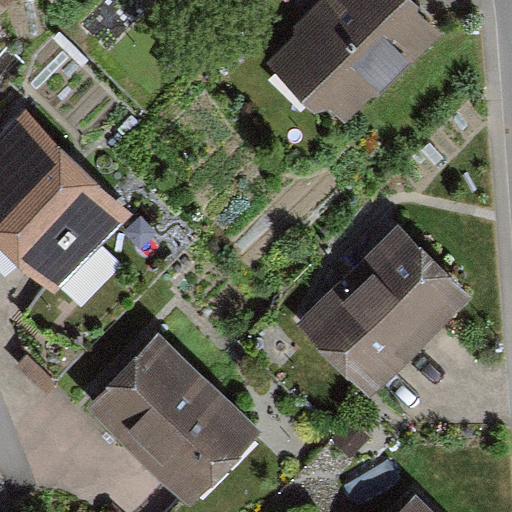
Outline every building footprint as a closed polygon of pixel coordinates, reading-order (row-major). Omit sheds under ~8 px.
[(0,0),(0,13),(12,0),(0,0)] [(429,0),(337,0),(287,54),(354,117),(447,17),(429,0)] [(135,209),(35,118),(0,156),(0,212),(72,278),(135,209)] [(405,219),(313,318),(385,384),(476,286),(405,219)] [(260,430),(166,341),(105,405),(198,494),(260,430)] [(435,511),(421,498),(407,511),(435,511)]
